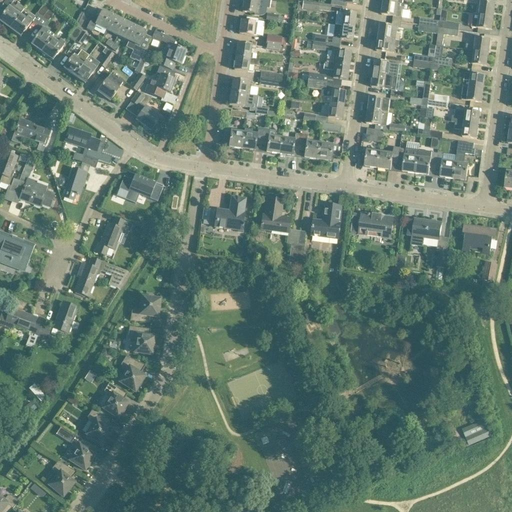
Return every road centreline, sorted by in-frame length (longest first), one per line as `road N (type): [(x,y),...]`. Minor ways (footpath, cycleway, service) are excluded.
road 1 (residential): [(200,168),(164,381),(77,511)]
road 2 (residential): [(484,211),(511,15)]
road 3 (residential): [(345,189),(372,0)]
road 4 (residential): [(345,189),(205,169)]
road 5 (residential): [(484,211),(345,189)]
road 6 (residential): [(158,160),(201,44)]
